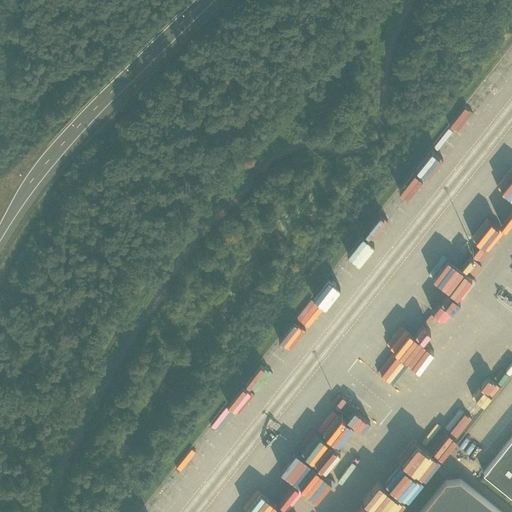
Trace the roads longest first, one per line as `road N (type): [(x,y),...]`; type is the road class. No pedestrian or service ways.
road 1 (track): [(36,511),(69,418),(164,264),(396,0)]
road 2 (motorway): [(0,233),(77,132),(211,0)]
